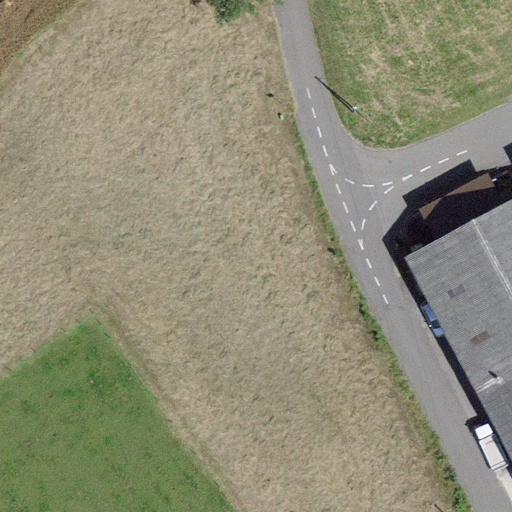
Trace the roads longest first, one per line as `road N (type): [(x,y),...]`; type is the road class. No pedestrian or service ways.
road 1 (residential): [(344,207),(484,511)]
road 2 (unclassified): [(288,0),(344,207)]
